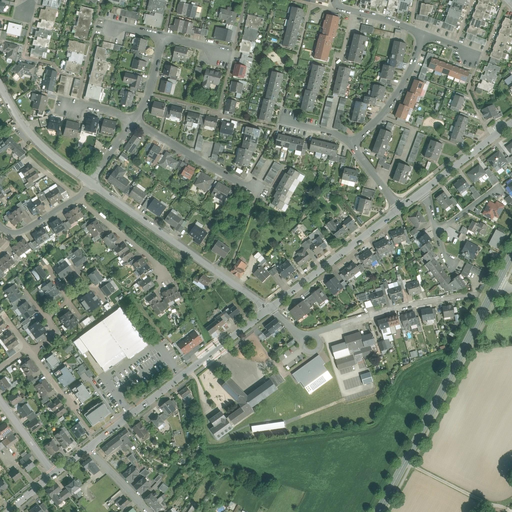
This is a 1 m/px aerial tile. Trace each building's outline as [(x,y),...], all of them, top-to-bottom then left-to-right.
[(1,0),(1,3),(0,2),(0,12),(1,12),(2,12),(4,5),(9,6),(10,2),(2,0),(1,0)] [(43,0),(49,2),(48,7),(55,9),(55,7),(59,8),(60,0),(43,0)] [(158,1),(155,0),(150,0),(148,11),(156,13),(163,15),(166,2),(158,1)] [(388,0),(388,1),(387,7),(386,10),(392,11),(393,8),(398,9),(400,1),(399,0),(388,0)] [(404,0),(404,2),(400,1),(398,9),(397,13),(402,14),(403,10),(407,11),(407,12),(410,0),(404,0)] [(464,6),(452,2),(450,9),(461,13),(464,6)] [(488,5),(479,2),(477,6),(477,5),(475,9),(476,10),(485,13),(486,10),(490,12),(492,7),(488,5)] [(189,5),(180,3),(177,14),(186,16),(189,5)] [(424,4),(421,4),(419,15),(422,16),(425,16),(428,17),(428,13),(431,13),(433,6),(430,5),(424,4)] [(198,7),(189,5),(186,16),(195,18),(198,7)] [(94,10),(81,7),(78,17),(79,17),(91,20),(94,10)] [(303,10),(293,7),(291,14),(302,17),(303,10)] [(237,13),(221,9),(219,18),(227,20),(226,24),(227,24),(233,26),(234,26),(237,13)] [(461,13),(450,9),(447,16),(458,20),(461,13)] [(55,12),(46,10),(44,11),(41,10),(39,19),(42,20),(54,23),(55,18),(54,16),(55,13),(55,12)] [(485,13),(476,10),(475,13),(474,13),(472,17),(473,18),(482,21),(483,18),(487,19),(489,15),(485,13)] [(155,17),(149,16),(147,21),(145,20),(145,24),(160,28),(163,15),(156,13),(155,17)] [(302,17),(291,14),(289,21),(300,23),(302,17)] [(258,18),(248,15),(246,27),(258,30),(259,26),(262,27),(264,19),(263,20),(258,19),(258,18)] [(332,16),(327,15),(326,21),(325,21),(323,29),(324,29),(322,35),(332,38),(334,38),(337,29),(338,30),(338,27),(337,27),(339,18),(332,16)] [(458,20),(447,16),(444,23),(452,26),(455,27),(456,27),(458,20)] [(91,20),(79,17),(77,23),(79,23),(78,26),(77,26),(76,27),(89,30),(91,20)] [(482,21),(473,18),(472,21),(471,21),(469,25),(470,25),(480,29),(481,26),(484,27),(486,22),(482,21)] [(511,20),(505,18),(504,22),(503,22),(502,26),(511,29),(511,28),(511,20)] [(54,23),(42,20),(41,24),(38,23),(37,28),(40,29),(49,31),(50,27),(53,27),(54,23)] [(185,22),(176,20),(174,26),(173,31),(182,33),(185,22)] [(300,23),(289,21),(288,27),(299,30),(300,23)] [(193,24),(185,22),(182,33),(191,35),(192,30),(193,24)] [(21,27),(9,24),(7,33),(19,36),(21,27)] [(480,29),(470,25),(469,29),(468,29),(466,33),(467,33),(470,34),(470,35),(473,36),(476,37),(477,34),(481,35),(483,30),(480,29)] [(511,29),(502,26),(501,30),(500,29),(499,34),(509,37),(510,34),(511,35),(511,29)] [(76,27),(74,36),(87,39),(89,30),(76,27)] [(258,30),(246,27),(243,40),(252,42),(255,43),(255,39),(257,39),(259,34),(257,33),(257,30),(258,30)] [(299,30),(288,27),(286,33),(297,36),(299,30)] [(217,28),(214,39),(230,42),(232,32),(226,30),(217,28)] [(49,31),(40,29),(39,33),(36,32),(35,37),(38,37),(47,39),(48,35),(49,36),(48,36),(49,36),(50,36),(52,31),(49,31)] [(394,34),(373,29),(372,34),(392,39),(394,34)] [(297,36),(286,33),(285,40),(295,42),(297,36)] [(351,48),(364,51),(365,45),(366,45),(367,44),(368,42),(367,41),(366,41),(367,37),(354,34),(351,48)] [(498,37),(497,37),(496,41),(496,42),(506,45),(507,42),(511,44),(511,40),(511,38),(509,37),(499,34),(498,37)] [(322,35),(321,35),(319,40),(316,52),(315,59),(327,62),(330,50),(331,50),(331,47),(330,47),(332,38),(322,35)] [(47,39),(38,37),(37,41),(34,41),(32,45),(36,46),(45,48),(45,44),(48,45),(50,40),(47,39)] [(147,41),(136,38),(135,40),(133,40),(132,44),(134,45),(133,50),(138,51),(144,53),(147,41)] [(252,42),(243,40),(240,52),(243,53),(248,54),(249,54),(252,43),(252,42)] [(295,42),(285,40),(283,47),(294,49),(295,42)] [(85,45),(69,41),(67,51),(72,52),(83,55),(85,45)] [(395,41),(390,60),(392,60),(402,63),(402,62),(406,44),(395,41)] [(496,42),(495,45),(494,45),(493,49),(493,50),(493,49),(503,53),(504,50),(508,51),(510,46),(506,45),(496,42)] [(5,43),(4,43),(4,45),(1,44),(0,44),(0,49),(3,50),(8,51),(7,59),(6,61),(7,62),(10,63),(11,63),(12,60),(15,61),(18,46),(5,43)] [(45,48),(36,46),(35,50),(32,49),(30,54),(39,56),(42,57),(42,58),(45,58),(48,49),(45,48)] [(106,49),(97,47),(94,59),(105,62),(107,57),(104,56),(106,49)] [(188,50),(176,47),(174,56),(180,57),(180,59),(186,60),(188,50)] [(364,51),(351,48),(348,61),(360,64),(364,51)] [(503,53),(493,49),(493,50),(492,53),(491,53),(490,57),(491,58),(500,61),(501,58),(505,59),(507,54),(503,53)] [(83,55),(72,52),(71,58),(69,58),(68,62),(81,65),(83,55)] [(105,62),(94,59),(91,72),(104,75),(106,75),(109,63),(105,62)] [(432,59),(431,61),(430,63),(429,66),(428,68),(435,71),(439,61),(432,59)] [(137,60),(135,60),(132,69),(144,72),(146,66),(145,66),(145,63),(146,63),(142,61),(137,60)] [(392,60),(390,67),(395,68),(401,69),(403,62),(402,62),(402,63),(392,60)] [(68,62),(66,61),(64,71),(79,74),(81,65),(68,62)] [(445,64),(439,61),(435,71),(442,73),(445,64)] [(17,67),(13,72),(15,74),(13,76),(13,77),(16,80),(17,80),(20,76),(23,73),(32,75),(33,75),(34,68),(35,67),(20,63),(17,67)] [(489,63),(487,67),(485,67),(483,71),(485,72),(486,72),(495,75),(496,71),(499,72),(501,68),(495,66),(489,63)] [(452,66),(445,64),(442,73),(448,75),(452,66)] [(179,69),(166,65),(164,75),(171,77),(175,78),(175,77),(177,69),(179,69)] [(247,67),(236,65),(234,76),(244,78),(247,67)] [(324,68),(313,65),(312,72),(323,74),(324,68)] [(390,67),(384,65),(382,72),(393,74),(395,68),(390,67)] [(458,69),(452,66),(448,75),(455,78),(458,69)] [(351,69),(340,67),(338,73),(349,76),(351,69)] [(464,70),(458,69),(455,78),(460,80),(464,70)] [(57,72),(47,70),(44,80),(55,82),(57,72)] [(222,73),(207,70),(203,88),(209,89),(211,83),(214,84),(219,85),(222,73)] [(469,73),(464,70),(460,80),(465,82),(466,82),(469,74),(469,73)] [(104,75),(91,72),(88,84),(101,87),(104,75)] [(283,74),(272,72),(271,79),(281,82),(283,74)] [(323,74),(312,72),(310,78),(321,81),(323,74)] [(393,74),(382,72),(382,73),(379,72),(378,77),(381,78),(387,80),(392,81),(393,74)] [(495,75),(486,72),(485,72),(484,75),(482,75),(480,79),(482,80),(483,81),(492,84),(492,83),(493,80),(496,81),(498,76),(495,75)] [(134,75),(126,73),(124,82),(132,84),(132,87),(138,89),(140,89),(143,77),(134,75)] [(349,76),(338,73),(337,80),(347,83),(349,76)] [(321,81),(310,78),(309,84),(320,87),(321,81)] [(281,82),(271,79),(269,86),(280,88),(281,82)] [(55,82),(44,80),(42,90),(52,92),(55,82)] [(347,83),(337,80),(335,86),(346,89),(347,83)] [(417,81),(415,80),(412,87),(422,90),(424,84),(417,81)] [(492,84),(483,81),(482,80),(481,84),(479,83),(477,88),(488,92),(490,88),(493,89),(494,85),(492,83),(492,84)] [(167,82),(162,81),(160,92),(169,94),(170,90),(171,90),(173,84),(167,82)] [(244,85),(232,82),(230,92),(237,93),(237,95),(241,96),(241,94),(244,85)] [(101,87),(88,84),(85,97),(101,101),(103,94),(101,93),(102,88),(101,87)] [(320,87),(309,84),(307,91),(317,93),(318,93),(320,87)] [(376,85),(374,85),(373,92),(384,94),(385,88),(376,85)] [(280,88),(269,86),(267,93),(278,95),(280,88)] [(346,89),(335,86),(333,93),(344,96),(346,89)] [(422,90),(412,87),(410,93),(417,96),(419,97),(422,90)] [(307,91),(306,90),(304,97),(315,99),(317,93),(307,91)] [(129,93),(124,92),(121,91),(121,92),(121,93),(120,96),(123,97),(121,104),(123,105),(127,106),(131,107),(131,106),(132,107),(134,106),(134,104),(132,103),(134,94),(129,93)] [(384,94),(373,92),(371,96),(371,97),(371,98),(376,99),(382,101),(384,94)] [(417,96),(410,93),(408,92),(406,99),(415,103),(417,96)] [(278,95),(267,93),(266,100),(275,102),(276,102),(278,95)] [(47,97),(34,94),(32,101),(34,102),(32,109),(38,110),(43,112),(43,111),(47,97)] [(464,98),(455,95),(453,101),(463,104),(465,99),(464,98)] [(315,99),(304,97),(303,103),(314,106),(315,99)] [(370,98),(365,97),(363,103),(367,104),(374,106),(376,99),(371,98),(370,98)] [(266,100),(264,99),(263,106),(273,109),(275,102),(266,100)] [(415,103),(406,99),(403,105),(403,106),(410,108),(413,109),(415,103)] [(237,102),(228,100),(225,111),(234,113),(237,102)] [(463,104),(453,101),(451,106),(460,110),(461,110),(463,104)] [(166,104),(154,102),(151,114),(163,117),(165,108),(166,104)] [(363,103),(356,102),(355,108),(366,111),(367,104),(363,103)] [(314,106),(303,103),(301,109),(312,112),(314,106)] [(410,108),(403,106),(403,105),(400,104),(398,111),(407,115),(410,108)] [(493,105),(482,110),(484,113),(483,114),(485,117),(487,120),(493,117),(497,115),(493,105)] [(183,109),(172,106),(171,110),(170,116),(181,119),(183,109)] [(273,109),(263,106),(261,113),(272,116),(273,109)] [(366,111),(355,108),(353,115),(364,117),(366,111)] [(407,115),(398,111),(396,117),(398,118),(405,121),(405,120),(406,121),(408,122),(410,116),(407,115)] [(200,115),(189,112),(187,121),(188,122),(187,123),(186,122),(185,126),(192,127),(197,128),(198,124),(200,115)] [(272,116),(261,113),(259,120),(264,121),(270,122),(272,116)] [(364,117),(353,115),(352,121),(363,124),(364,117)] [(218,119),(207,116),(205,122),(204,125),(216,128),(218,119)] [(468,119),(459,116),(457,122),(467,125),(469,119),(468,119)] [(98,120),(88,117),(86,126),(85,130),(86,130),(95,132),(96,130),(97,130),(97,129),(96,128),(98,120)] [(45,120),(42,121),(41,118),(39,119),(41,127),(47,126),(45,120)] [(60,121),(50,119),(48,129),(49,129),(55,130),(58,131),(60,121)] [(116,123),(104,120),(101,134),(113,137),(114,131),(115,131),(115,130),(116,123)] [(79,124),(67,121),(63,135),(76,138),(77,133),(79,124)] [(467,125),(457,122),(455,127),(465,131),(467,125)] [(227,124),(223,123),(221,133),(227,134),(228,133),(232,134),(233,128),(234,125),(231,124),(227,124)] [(341,124),(340,127),(339,130),(345,133),(348,128),(341,124)] [(261,130),(247,127),(245,135),(247,135),(258,138),(259,138),(261,130)] [(455,127),(453,133),(463,136),(465,131),(455,127)] [(381,129),(374,147),(386,151),(392,134),(390,133),(385,131),(381,129)] [(453,133),(451,138),(459,141),(460,142),(463,136),(453,133)] [(134,135),(124,149),(132,154),(142,141),(134,135)] [(258,138),(247,135),(246,142),(256,145),(258,138)] [(285,136),(278,135),(278,137),(276,143),(276,146),(282,147),(285,136)] [(291,138),(285,136),(282,147),(289,149),(291,138)] [(21,149),(9,138),(4,143),(8,147),(15,153),(14,154),(15,155),(16,154),(20,158),(23,155),(24,155),(25,153),(20,150),(21,149)] [(298,140),(291,138),(289,149),(295,150),(298,140)] [(104,145),(97,140),(95,147),(100,150),(104,145)] [(305,141),(298,140),(295,150),(302,152),(304,143),(305,141)] [(319,142),(312,140),(311,145),(309,151),(310,151),(316,152),(319,142)] [(443,145),(431,140),(425,157),(437,162),(443,145)] [(256,145),(246,142),(244,149),(244,150),(252,152),(255,152),(256,145)] [(325,143),(319,142),(316,152),(323,154),(325,143)] [(332,145),(325,143),(323,154),(329,155),(332,145)] [(338,146),(332,145),(329,155),(330,156),(329,159),(330,159),(331,160),(334,161),(335,160),(336,160),(337,156),(336,155),(338,146)] [(154,146),(148,156),(155,160),(159,154),(161,150),(154,146)] [(386,151),(374,147),(372,153),(377,154),(383,157),(384,156),(386,151)] [(252,152),(244,150),(244,149),(240,149),(238,156),(238,157),(250,159),(252,152)] [(508,163),(499,152),(488,161),(493,168),(498,164),(501,168),(502,168),(508,163)] [(171,155),(166,153),(165,155),(160,163),(159,165),(165,168),(168,165),(175,169),(176,167),(178,162),(169,157),(171,155)] [(250,159),(238,157),(236,164),(248,167),(250,159)] [(21,161),(14,166),(17,171),(24,166),(21,161)] [(411,168),(399,163),(393,180),(405,184),(411,168)] [(498,164),(493,168),(497,172),(502,168),(501,168),(498,164)] [(31,165),(21,171),(21,172),(22,172),(25,177),(34,171),(31,166),(31,165)] [(185,169),(182,175),(190,179),(194,173),(193,172),(195,169),(188,165),(187,168),(186,168),(185,169)] [(480,165),(468,174),(474,183),(482,177),(486,174),(485,172),(480,165)] [(130,182),(120,175),(124,170),(119,167),(115,172),(114,171),(108,180),(124,191),(129,184),(130,182)] [(300,174),(291,169),(287,174),(295,179),(297,180),(300,174)] [(351,170),(345,169),(344,171),(342,179),(349,181),(351,170)] [(489,169),(485,172),(486,174),(482,177),(485,181),(487,179),(489,178),(493,175),(489,169)] [(358,172),(351,170),(349,181),(348,185),(353,186),(354,185),(355,183),(358,172)] [(34,171),(25,177),(29,182),(29,183),(32,181),(38,177),(38,176),(34,171)] [(199,179),(195,185),(206,192),(213,180),(202,173),(199,179)] [(287,174),(286,174),(283,180),(292,185),(295,179),(287,174)] [(493,175),(489,178),(487,179),(493,186),(499,182),(493,175)] [(463,178),(454,185),(460,194),(470,187),(463,178)] [(292,185),(283,180),(279,185),(288,190),(292,185)] [(29,183),(24,185),(27,189),(34,184),(32,181),(29,183)] [(135,182),(131,186),(126,194),(129,197),(130,196),(129,195),(136,187),(138,184),(135,182)] [(231,190),(218,183),(215,188),(211,195),(224,202),(227,197),(231,190)] [(124,191),(123,192),(126,194),(131,186),(129,184),(124,191)] [(288,190),(279,185),(276,191),(277,192),(285,196),(288,190)] [(66,191),(59,187),(56,189),(60,195),(66,191)] [(135,199),(141,191),(136,187),(129,195),(130,196),(135,199)] [(56,188),(51,192),(57,201),(62,198),(60,195),(56,189),(56,188)] [(369,190),(363,188),(361,196),(368,197),(369,190)] [(141,191),(135,199),(141,203),(147,195),(141,191)] [(57,201),(51,192),(45,195),(51,205),(57,201)] [(285,196),(277,192),(274,198),(275,199),(283,203),(287,197),(285,196)] [(477,192),(473,194),(471,195),(475,201),(481,196),(477,192)] [(450,200),(444,193),(436,199),(445,210),(444,209),(448,206),(449,207),(452,204),(450,200)] [(372,201),(361,198),(359,205),(370,208),(372,201)] [(148,199),(142,206),(147,210),(148,209),(148,208),(153,202),(148,199)] [(160,204),(154,199),(153,202),(148,208),(148,209),(160,217),(166,208),(160,204)] [(283,203),(275,199),(272,204),(272,205),(275,206),(281,210),(285,204),(283,203)] [(44,209),(38,200),(33,203),(39,212),(44,209)] [(22,205),(20,202),(16,205),(19,209),(19,208),(22,212),(25,210),(22,205)] [(28,206),(25,203),(22,205),(25,210),(26,212),(30,210),(28,206)] [(39,212),(33,203),(28,206),(30,210),(33,216),(39,212)] [(495,206),(489,203),(483,214),(491,218),(493,215),(497,218),(504,206),(497,203),(495,206)] [(370,208),(359,205),(358,212),(368,214),(370,208)] [(81,214),(77,207),(76,208),(71,211),(77,221),(77,220),(82,217),(83,217),(81,214)] [(19,209),(13,212),(20,221),(25,218),(22,212),(19,208),(19,209)] [(71,211),(66,215),(65,214),(65,215),(71,224),(77,221),(71,211)] [(20,221),(13,212),(13,213),(8,216),(10,220),(14,225),(19,222),(20,221)] [(176,216),(171,212),(165,221),(176,228),(179,224),(181,220),(176,216)] [(426,222),(418,212),(410,218),(418,229),(426,222)] [(351,218),(343,223),(344,224),(347,228),(347,229),(355,223),(351,218)] [(62,224),(58,219),(50,224),(52,227),(55,233),(60,230),(61,231),(63,230),(65,229),(62,224)] [(90,225),(87,227),(90,232),(99,226),(96,221),(90,225)] [(332,221),(327,225),(332,231),(337,227),(334,224),(332,221)] [(479,225),(473,221),(468,229),(468,230),(474,234),(476,231),(483,235),(487,226),(481,223),(479,225)] [(195,227),(199,230),(200,229),(203,225),(198,222),(195,227)] [(337,227),(332,231),(337,238),(341,236),(343,235),(343,234),(346,232),(345,230),(342,226),(341,224),(340,225),(337,227)] [(99,226),(90,232),(94,237),(98,235),(103,231),(99,226)] [(207,234),(200,229),(199,230),(195,227),(190,233),(197,238),(195,241),(200,245),(207,234)] [(49,238),(43,228),(38,232),(44,241),(49,238)] [(403,229),(397,231),(401,242),(406,240),(405,236),(403,231),(403,229)] [(497,230),(490,245),(498,249),(505,235),(497,230)] [(397,231),(391,233),(394,240),(395,244),(401,242),(397,231)] [(44,241),(38,232),(32,235),(36,241),(38,244),(44,241)] [(112,233),(104,239),(107,242),(106,243),(109,246),(114,243),(117,240),(112,233)] [(465,236),(460,233),(457,238),(463,242),(466,236),(465,236)] [(423,237),(418,240),(419,240),(423,247),(429,242),(431,240),(426,234),(423,237)] [(98,235),(94,237),(92,239),(94,243),(100,238),(98,235)] [(30,248),(23,239),(23,240),(18,243),(24,252),(29,248),(30,249),(30,248)] [(311,247),(310,247),(316,254),(327,246),(322,239),(321,239),(311,247)] [(386,240),(380,242),(385,252),(391,250),(389,246),(386,240)] [(38,244),(36,241),(31,243),(36,249),(37,251),(41,248),(38,244)] [(222,244),(218,241),(212,251),(216,254),(217,252),(225,258),(231,250),(222,244)] [(380,242),(375,245),(378,250),(380,255),(385,252),(380,242)] [(423,247),(421,248),(426,255),(434,248),(429,242),(423,247)] [(479,248),(467,242),(462,253),(461,256),(468,260),(469,258),(473,260),(479,248)] [(24,252),(18,243),(18,244),(13,247),(12,247),(19,256),(24,252)] [(120,248),(116,251),(120,256),(129,250),(125,245),(125,244),(120,248)] [(426,255),(422,258),(424,262),(426,260),(428,263),(425,264),(426,265),(436,256),(432,250),(434,249),(434,248),(426,255)] [(302,255),(295,260),(300,267),(311,258),(306,251),(304,249),(299,252),(302,255)] [(79,250),(74,253),(76,257),(76,258),(72,261),(74,263),(77,267),(86,260),(79,250)] [(129,250),(120,256),(120,257),(124,262),(127,260),(133,255),(129,250)] [(373,256),(370,251),(365,254),(371,263),(376,260),(373,256)] [(371,263),(365,254),(360,257),(362,260),(366,266),(371,263)] [(11,259),(7,255),(2,259),(2,258),(2,259),(8,268),(8,267),(13,264),(14,264),(11,259)] [(436,256),(426,265),(430,271),(439,265),(434,258),(436,256)] [(66,258),(63,260),(65,262),(69,267),(71,265),(68,260),(66,258)] [(137,263),(133,265),(137,270),(146,264),(142,258),(137,263)] [(8,268),(2,259),(0,259),(0,267),(3,272),(3,271),(8,268)] [(240,260),(231,273),(240,279),(245,272),(243,271),(247,265),(240,260)] [(277,269),(279,272),(284,278),(295,270),(288,261),(283,264),(277,269)] [(65,262),(60,266),(66,275),(72,271),(69,267),(65,262)] [(357,267),(353,263),(345,269),(341,272),(343,274),(347,279),(348,281),(354,276),(360,271),(357,267)] [(146,264),(137,270),(141,275),(144,273),(150,269),(146,264)] [(360,264),(357,267),(360,271),(361,273),(365,270),(360,264)] [(439,265),(430,271),(435,277),(444,271),(439,265)] [(46,276),(39,266),(31,272),(38,281),(46,276)] [(60,266),(54,270),(61,279),(66,275),(60,266)] [(489,274),(473,266),(470,271),(486,279),(489,274)] [(261,267),(258,270),(254,274),(262,283),(270,275),(261,267)] [(102,280),(96,271),(89,276),(95,285),(99,283),(102,280)] [(444,271),(435,277),(440,284),(448,278),(444,271)] [(211,281),(203,275),(199,280),(196,278),(194,281),(197,283),(199,282),(205,287),(207,287),(211,281)] [(335,277),(325,284),(333,295),(343,287),(341,284),(335,277)] [(458,277),(451,281),(448,278),(440,284),(446,291),(461,289),(465,286),(458,277)] [(145,282),(140,285),(141,285),(145,291),(154,285),(154,284),(154,285),(150,279),(150,278),(145,282)] [(197,283),(194,281),(192,284),(202,291),(205,288),(205,287),(199,282),(197,283)] [(45,282),(37,287),(40,290),(42,289),(47,285),(45,282)] [(47,285),(42,289),(46,294),(55,288),(51,282),(47,285)] [(418,282),(412,283),(416,294),(421,292),(421,291),(418,282)] [(104,287),(101,289),(107,297),(115,291),(109,283),(104,287)] [(412,283),(407,285),(408,288),(410,296),(416,294),(412,283)] [(14,285),(5,291),(8,297),(18,290),(17,289),(14,285)] [(175,288),(169,290),(174,300),(180,298),(180,297),(178,293),(175,287),(175,288)] [(399,287),(394,288),(398,299),(403,297),(401,290),(400,287),(399,287)] [(59,294),(55,288),(46,294),(47,297),(46,298),(50,302),(52,300),(54,299),(53,298),(58,294),(59,294)] [(394,288),(389,290),(390,294),(392,301),(398,299),(394,288)] [(320,289),(316,292),(315,292),(315,293),(313,295),(312,294),(312,295),(317,302),(319,304),(321,302),(322,303),(327,299),(320,289)] [(18,290),(8,297),(12,302),(12,303),(18,298),(21,296),(19,292),(18,290)] [(169,291),(163,293),(165,299),(167,303),(168,303),(173,300),(174,301),(174,300),(169,290),(169,291)] [(382,291),(376,293),(379,304),(385,302),(383,296),(382,291)] [(94,297),(90,292),(79,300),(82,303),(82,302),(87,309),(87,310),(89,313),(100,305),(96,300),(97,299),(95,297),(94,297)] [(153,295),(147,299),(152,305),(158,301),(159,300),(157,297),(155,293),(153,295)] [(356,296),(361,302),(368,300),(366,293),(356,296)] [(376,293),(370,295),(373,306),(379,304),(376,293)] [(317,302),(312,295),(307,299),(312,305),(317,302)] [(18,298),(12,303),(12,302),(11,303),(13,307),(19,302),(20,301),(18,298)] [(312,305),(307,299),(304,301),(310,309),(313,306),(312,305)] [(158,301),(152,305),(158,314),(164,310),(159,304),(160,303),(158,301)] [(296,306),(292,308),(292,309),(290,311),(296,320),(310,310),(310,309),(304,301),(303,301),(296,306)] [(19,302),(13,307),(12,308),(14,311),(18,309),(18,308),(21,306),(19,302)] [(21,306),(18,308),(18,309),(22,314),(31,308),(26,302),(21,306)] [(230,310),(227,312),(228,314),(232,319),(240,313),(235,306),(230,310)] [(450,306),(448,306),(448,307),(443,307),(443,312),(445,313),(445,317),(449,316),(450,317),(453,316),(454,315),(454,313),(453,308),(453,306),(451,306),(450,306)] [(31,308),(22,314),(26,320),(28,318),(35,313),(31,308)] [(120,308),(102,321),(128,357),(129,359),(147,345),(120,308)] [(432,309),(426,310),(421,310),(423,321),(427,320),(428,322),(434,321),(433,316),(432,309)] [(65,315),(60,318),(60,320),(61,322),(63,322),(66,326),(65,328),(67,330),(68,330),(78,323),(75,318),(73,316),(73,315),(73,316),(70,311),(65,315)] [(414,312),(408,314),(411,326),(416,324),(417,324),(416,318),(414,312)] [(408,314),(401,316),(402,322),(404,327),(405,327),(411,326),(408,314)] [(83,328),(95,319),(92,315),(80,324),(83,328)] [(398,315),(387,318),(392,335),(397,334),(396,330),(395,326),(400,324),(400,322),(398,315)] [(222,319),(221,317),(218,319),(213,323),(218,330),(226,324),(225,322),(222,319)] [(26,320),(21,323),(23,327),(30,322),(31,321),(28,318),(26,320)] [(387,318),(378,321),(380,330),(381,330),(382,336),(383,335),(386,334),(387,337),(392,335),(387,318)] [(281,327),(276,319),(271,323),(277,330),(281,327)] [(32,325),(28,328),(32,333),(41,326),(38,321),(32,325)] [(115,366),(128,357),(102,321),(80,338),(89,351),(104,371),(112,365),(115,366)] [(23,327),(25,331),(28,328),(32,325),(30,322),(23,327)] [(213,323),(206,329),(211,335),(218,330),(213,323)] [(277,330),(271,323),(266,327),(268,330),(263,333),(267,338),(275,332),(274,332),(277,330)] [(41,326),(32,333),(36,338),(36,339),(42,334),(46,332),(41,326)] [(4,336),(1,339),(5,344),(14,338),(10,332),(4,336)] [(203,341),(195,332),(189,336),(196,345),(197,346),(203,341)] [(370,347),(370,345),(364,347),(361,337),(362,337),(360,332),(344,337),(346,342),(348,351),(353,349),(356,359),(362,358),(362,357),(373,354),(371,348),(371,346),(370,347)] [(42,334),(36,339),(36,338),(34,339),(37,343),(44,338),(42,334)] [(362,337),(361,337),(364,347),(370,345),(374,344),(375,344),(372,334),(362,337)] [(196,345),(190,337),(187,339),(194,347),(196,345)] [(14,338),(5,344),(9,350),(12,347),(18,343),(14,338)] [(89,351),(80,338),(73,343),(77,347),(82,355),(89,351)] [(194,347),(187,339),(184,341),(191,350),(194,347)] [(184,341),(184,340),(178,345),(185,354),(191,350),(184,341)] [(385,341),(378,343),(381,351),(387,349),(388,349),(385,341)] [(348,351),(346,342),(331,347),(335,360),(336,359),(337,361),(336,361),(339,370),(356,365),(355,361),(357,360),(356,359),(353,349),(348,351)] [(53,354),(46,360),(48,362),(52,368),(58,364),(59,363),(53,354)] [(319,355),(292,375),(298,383),(300,382),(309,394),(332,378),(323,365),(325,364),(319,355)] [(24,364),(21,367),(25,372),(33,365),(30,360),(24,364)] [(33,365),(25,372),(28,377),(31,375),(37,370),(33,365)] [(89,378),(93,376),(89,370),(86,371),(82,365),(77,368),(79,371),(77,372),(80,376),(85,372),(89,378)] [(61,383),(60,384),(64,388),(75,380),(65,366),(54,374),(57,379),(63,375),(60,371),(65,367),(74,380),(64,387),(61,383)] [(61,383),(64,387),(74,380),(65,367),(60,371),(63,375),(57,379),(61,383)] [(271,381),(281,375),(279,372),(267,380),(265,382),(266,383),(271,380),(271,381)] [(370,372),(361,375),(364,385),(373,382),(370,372)] [(281,375),(271,381),(276,387),(285,380),(283,379),(281,375)] [(5,377),(4,378),(0,380),(0,387),(3,391),(7,389),(10,386),(12,385),(9,381),(9,380),(8,379),(7,378),(6,377),(5,377)] [(245,394),(230,379),(224,384),(222,386),(234,399),(235,400),(236,401),(239,403),(248,397),(245,394)] [(44,380),(35,387),(39,392),(48,385),(44,380)] [(229,417),(226,419),(222,413),(221,414),(220,415),(219,414),(210,420),(215,427),(211,430),(218,439),(233,428),(232,426),(234,425),(254,411),(251,408),(277,389),(276,387),(271,381),(271,380),(266,383),(248,397),(239,403),(242,408),(229,417)] [(79,399),(78,399),(81,404),(91,396),(81,383),(72,390),(75,395),(75,394),(79,392),(76,389),(81,385),(89,396),(82,402),(79,399)] [(48,385),(39,392),(43,397),(45,395),(52,390),(48,385)] [(89,396),(81,385),(76,389),(79,392),(75,394),(78,399),(79,399),(82,402),(89,396)] [(187,387),(179,393),(183,399),(186,397),(189,395),(192,393),(187,387)] [(13,406),(17,403),(22,399),(19,396),(17,396),(16,393),(8,399),(13,406)] [(49,400),(45,395),(43,397),(41,398),(43,400),(40,401),(42,404),(49,400)] [(52,404),(49,407),(53,412),(62,406),(58,400),(52,404)] [(161,407),(165,413),(168,417),(176,410),(175,409),(176,408),(175,407),(171,402),(170,400),(161,407)] [(103,417),(104,418),(111,413),(102,402),(98,405),(98,404),(87,411),(88,412),(84,415),(92,427),(99,422),(98,421),(92,425),(86,417),(103,405),(109,413),(103,417)] [(25,405),(18,410),(23,418),(30,412),(25,405)] [(103,417),(109,413),(103,405),(86,417),(92,425),(98,421),(99,422),(104,419),(104,418),(103,417)] [(62,406),(53,412),(57,418),(66,411),(62,406)] [(33,412),(26,417),(29,420),(35,415),(33,412)] [(35,415),(29,420),(31,423),(36,419),(38,418),(36,415),(35,415)] [(159,416),(152,421),(158,428),(161,426),(162,428),(165,426),(163,424),(164,423),(164,422),(160,417),(159,416)] [(31,423),(27,426),(32,433),(40,427),(38,424),(38,422),(36,419),(31,423)] [(253,432),(285,428),(285,422),(252,426),(253,432)] [(10,431),(5,423),(0,426),(0,433),(1,432),(2,433),(3,432),(5,435),(10,431)] [(143,427),(140,423),(135,427),(136,428),(135,430),(138,434),(140,438),(141,437),(144,437),(146,433),(147,433),(144,429),(144,427),(143,427)] [(78,424),(75,426),(75,428),(72,430),(78,438),(85,433),(82,429),(78,424)] [(69,434),(64,427),(61,429),(62,431),(66,436),(69,434)] [(126,430),(118,436),(126,446),(127,444),(131,449),(131,448),(134,446),(128,437),(131,435),(126,430)] [(66,436),(62,431),(59,433),(59,435),(56,437),(64,448),(69,445),(67,442),(69,440),(66,436)] [(7,438),(2,442),(6,446),(7,448),(11,445),(11,446),(18,441),(14,436),(12,434),(7,438)] [(140,438),(138,434),(135,435),(141,443),(144,440),(141,437),(140,438)] [(118,436),(102,449),(107,456),(120,446),(125,452),(128,449),(126,446),(118,436)] [(55,446),(51,441),(48,444),(48,446),(46,448),(51,455),(58,450),(55,446)] [(135,454),(131,448),(131,449),(127,444),(126,446),(128,449),(132,454),(133,456),(135,454)] [(133,456),(132,454),(127,458),(132,464),(134,462),(137,460),(133,456)] [(27,458),(24,460),(23,458),(20,461),(20,462),(21,464),(27,472),(35,466),(30,461),(28,457),(27,457),(27,458)] [(89,458),(81,464),(85,469),(87,468),(93,475),(99,470),(89,458)] [(130,469),(123,475),(130,482),(139,474),(135,469),(133,467),(130,469)] [(16,469),(9,474),(15,482),(21,476),(16,469)] [(144,478),(134,487),(141,494),(150,486),(148,483),(144,478)] [(73,481),(65,487),(67,489),(70,494),(72,493),(73,495),(78,491),(80,489),(79,488),(75,482),(73,481)] [(61,490),(55,483),(46,491),(57,505),(62,501),(65,499),(61,494),(60,494),(58,492),(61,490)] [(169,488),(163,483),(159,489),(165,494),(169,488)] [(67,489),(61,494),(65,499),(71,494),(70,494),(67,489)] [(78,491),(73,495),(77,499),(82,495),(78,491)] [(152,493),(144,500),(150,506),(157,501),(158,500),(156,498),(158,495),(156,493),(154,495),(152,493)] [(88,503),(82,497),(78,501),(84,507),(88,503)] [(125,497),(122,500),(121,499),(116,503),(119,506),(120,505),(124,509),(130,503),(125,497)] [(159,503),(157,501),(150,506),(150,507),(154,511),(157,511),(163,508),(159,503)] [(119,506),(116,503),(114,505),(120,511),(124,509),(120,505),(119,506)]
